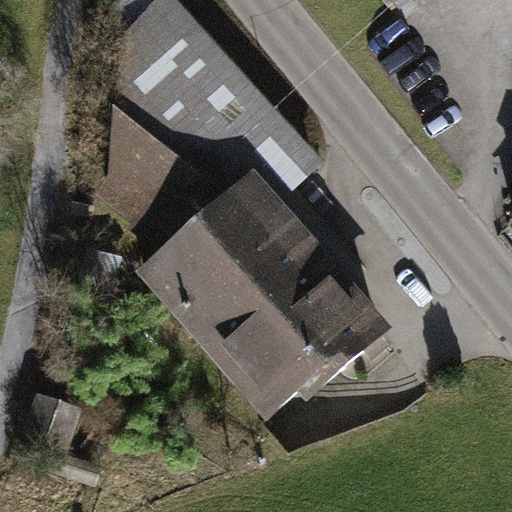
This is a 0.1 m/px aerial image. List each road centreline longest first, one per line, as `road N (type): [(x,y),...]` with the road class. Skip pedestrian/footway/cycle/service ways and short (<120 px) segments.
road 1 (track): [(71,0),(37,239),(0,397)]
road 2 (tertiary): [(260,0),(511,310)]
